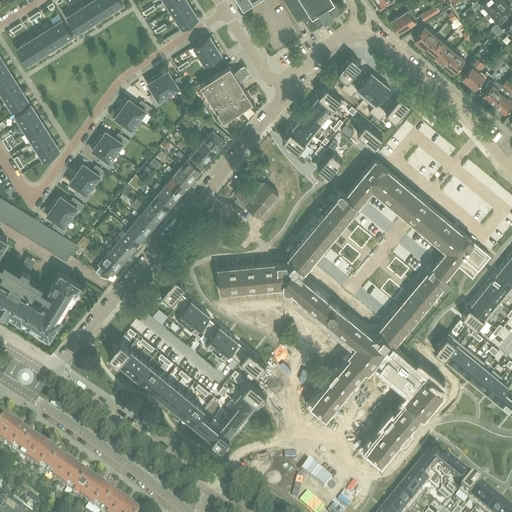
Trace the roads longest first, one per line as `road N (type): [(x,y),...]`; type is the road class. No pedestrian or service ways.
road 1 (residential): [(47,375),(262,126),(284,95),(283,81)]
road 2 (residential): [(226,11),(126,74),(32,201),(0,150)]
road 3 (tertiary): [(209,494),(47,375)]
road 4 (tertiary): [(30,394),(185,511)]
road 5 (residential): [(432,187),(337,302)]
road 6 (residential): [(325,453),(299,440),(266,439),(235,457),(209,494)]
